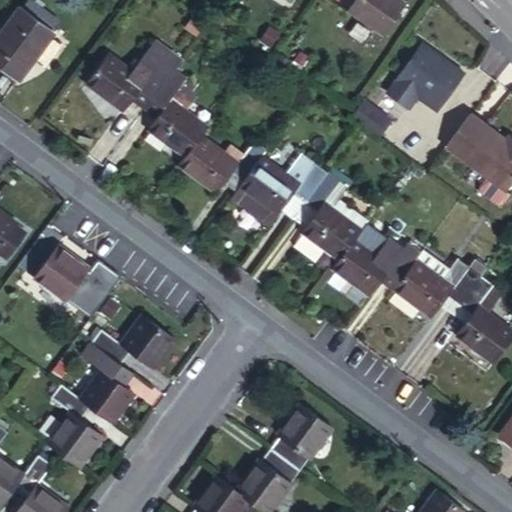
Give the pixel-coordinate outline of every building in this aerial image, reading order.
[(400,4),(394,0),(351,0),(344,10),(378,35),(400,4)] [(17,16),(0,39),(0,69),(15,80),(47,38),(17,16)] [(434,53),(418,43),(383,92),(398,102),(407,90),(413,93),(434,107),(449,86),(439,80),(449,67),(432,57),(434,53)] [(131,89),(143,98),(166,68),(153,58),(139,80),(101,52),(78,80),(117,109),(119,107),(131,89)] [(432,57),(449,67),(439,80),(449,86),(461,69),(434,53),(432,57)] [(157,109),(145,124),(143,127),(179,153),(194,133),(200,125),(164,98),(180,79),(166,68),(143,98),(157,109)] [(119,107),(131,115),(143,98),(131,89),(119,107)] [(404,106),(413,93),(407,90),(398,102),(404,106)] [(143,98),(131,115),(145,124),(157,109),(143,98)] [(351,115),(379,133),(390,118),(362,99),(351,115)] [(505,136),(469,110),(450,135),(445,143),(507,188),(511,179),(511,139),(511,141),(505,136)] [(236,180),(257,152),(259,149),(248,141),(233,161),(194,133),(179,153),(171,164),(210,192),(217,182),(225,172),(236,180)] [(298,200),(322,168),(311,160),(305,169),(291,159),(283,171),(257,152),(236,180),(228,191),(225,195),(264,224),(275,209),(287,192),(298,200)] [(349,235),(356,227),(351,223),(327,205),(334,195),(343,184),(322,168),(298,200),(310,209),(298,226),(296,228),(334,256),(349,235)] [(217,182),(228,191),(236,180),(225,172),(217,182)] [(285,217),(298,200),(287,192),(275,209),(285,217)] [(327,205),(351,223),(359,212),(334,195),(327,205)] [(310,209),(298,200),(285,217),(298,226),(310,209)] [(0,242),(16,221),(0,208),(0,242)] [(411,257),(414,253),(402,243),(399,248),(388,264),(374,253),(349,235),(334,256),(327,265),(365,294),(375,280),(380,273),(392,281),(411,257)] [(388,264),(399,248),(386,238),(374,253),(388,264)] [(56,242),(31,275),(61,297),(63,295),(75,304),(96,276),(85,268),(87,265),(56,242)] [(455,304),(476,275),(468,268),(455,259),(440,278),(411,257),(392,281),(389,286),(428,315),(435,304),(443,294),(455,304)] [(476,275),(481,268),(472,261),(468,268),(476,275)] [(389,286),(392,281),(380,273),(375,280),(387,288),(389,286)] [(490,284),(476,275),(455,304),(467,313),(461,322),(452,334),(490,362),(511,333),(511,332),(474,305),(490,284)] [(448,313),(455,304),(443,294),(435,304),(448,313)] [(467,313),(455,304),(448,313),(461,322),(467,313)] [(98,326),(89,338),(121,361),(130,350),(153,367),(176,336),(142,312),(120,342),(98,326)] [(101,367),(80,395),(90,403),(114,420),(135,392),(124,384),(112,375),(121,361),(89,338),(80,351),(101,367)] [(124,384),(134,371),(121,361),(112,375),(124,384)] [(68,409),(47,438),(48,439),(82,464),(103,436),(79,418),(90,403),(80,395),(58,379),(48,394),(68,409)] [(282,436),(272,448),(301,470),(311,457),(313,459),(332,434),(299,408),(280,434),(282,436)] [(0,436),(4,431),(0,428),(0,504),(4,499),(13,487),(21,475),(0,459),(0,436)] [(261,458),(238,489),(252,499),(269,511),(273,511),(295,484),(292,482),(301,470),(272,448),(264,460),(261,458)] [(36,455),(21,475),(13,487),(25,496),(13,511),(58,511),(62,507),(33,485),(50,465),(36,455)] [(192,511),(241,511),(252,499),(238,489),(218,474),(194,506),(196,507),(192,511)] [(476,511),(477,511),(471,507),(444,487),(439,483),(417,511),(406,511),(393,501),(384,511),(476,511)]
